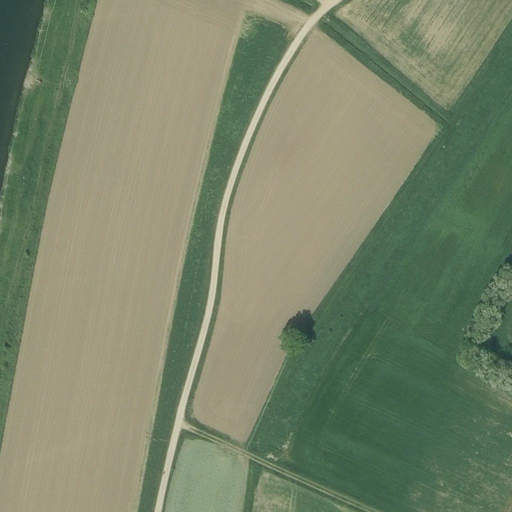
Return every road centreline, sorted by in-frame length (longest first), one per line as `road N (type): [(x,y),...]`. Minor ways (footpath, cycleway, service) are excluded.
road 1 (track): [(157,511),(213,296),(232,176),(284,59),(337,0)]
road 2 (track): [(178,424),(373,511)]
